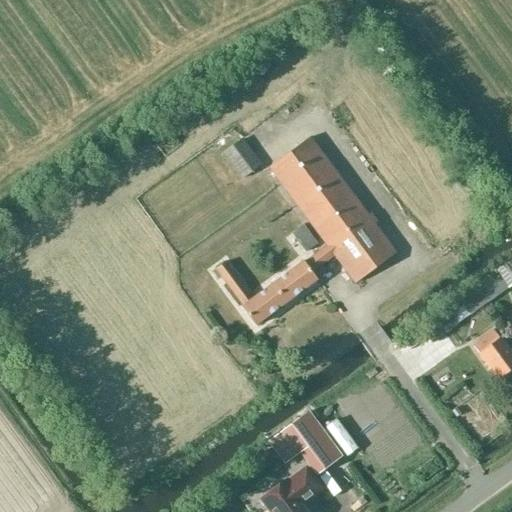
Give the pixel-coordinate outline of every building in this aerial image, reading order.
[(334,256),(354,284),(396,253),(375,224),(377,221),(371,213),(369,215),(310,137),(268,168),(324,245),(303,261),(302,260),(253,297),(226,261),(215,270),(255,326),(317,281),(312,273),(334,256)] [(242,139),(221,154),(241,180),(261,165),(242,139)] [(499,225),(511,216),(511,213),(494,189),(481,199),(499,225)] [(302,225),(292,233),(307,252),(316,244),(302,225)] [(501,278),(508,287),(509,288),(511,285),(511,260),(497,272),(501,278)] [(490,274),(473,287),(486,304),(508,287),(501,278),(496,281),(490,274)] [(470,315),(486,304),(473,287),(457,298),(463,305),(451,313),(424,333),(431,344),(458,325),(457,324),(469,315),(470,315)] [(478,353),(498,380),(511,369),(511,355),(499,338),(493,329),(478,341),(473,345),(478,353)] [(308,414),(272,440),(288,462),(302,453),(319,477),(342,459),(308,414)] [(307,511),(299,501),(304,498),(305,499),(306,499),(307,499),(308,499),(320,490),(305,469),(260,499),(269,511),(307,511)]
